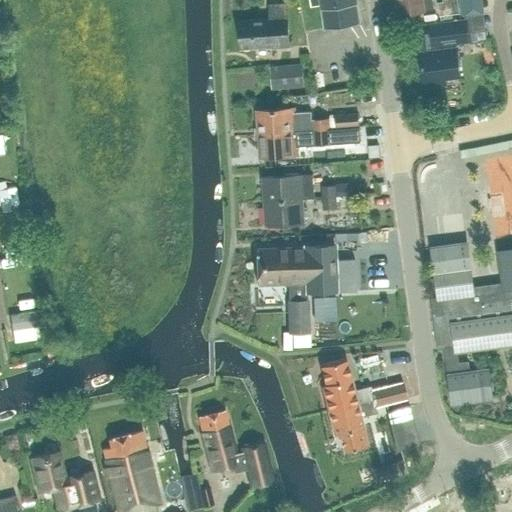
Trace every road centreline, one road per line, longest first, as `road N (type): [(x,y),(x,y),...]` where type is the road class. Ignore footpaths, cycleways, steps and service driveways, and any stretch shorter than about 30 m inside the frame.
road 1 (unclassified): [(463,468),(434,410),(393,146)]
road 2 (unclassified): [(393,146),(375,0)]
road 3 (residential): [(511,121),(393,146)]
